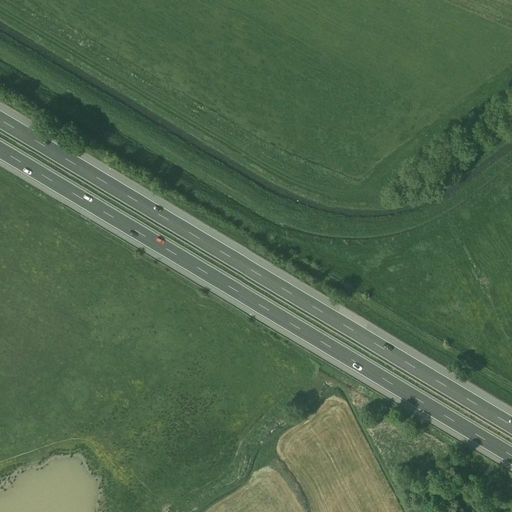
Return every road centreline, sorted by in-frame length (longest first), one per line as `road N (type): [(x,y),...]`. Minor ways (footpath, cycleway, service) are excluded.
road 1 (track): [(511,384),(0,77)]
road 2 (motorway): [(0,146),(511,450)]
road 3 (motorway): [(511,418),(0,118)]
